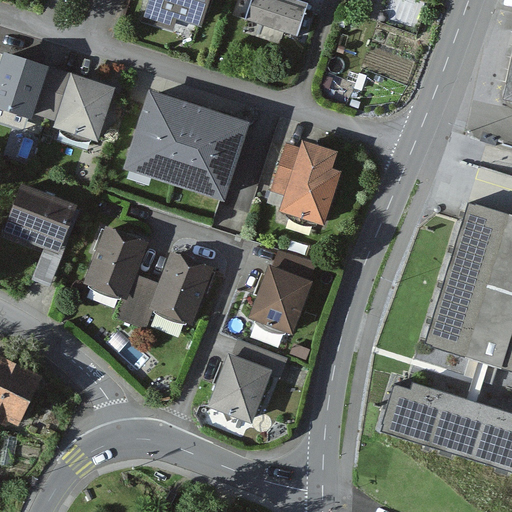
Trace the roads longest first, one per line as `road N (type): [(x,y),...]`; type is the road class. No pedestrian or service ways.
road 1 (residential): [(411,149),(0,18)]
road 2 (tertiary): [(411,149),(343,323),(322,492)]
road 3 (tertiary): [(123,441),(150,440),(322,492)]
road 4 (residential): [(0,313),(98,385),(123,441)]
road 5 (tertiary): [(468,0),(411,149)]
